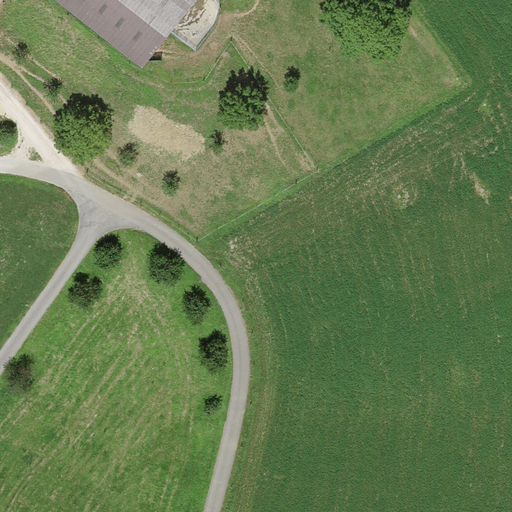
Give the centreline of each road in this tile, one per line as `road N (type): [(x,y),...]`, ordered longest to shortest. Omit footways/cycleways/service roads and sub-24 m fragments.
road 1 (track): [(0,167),(48,173),(177,245),(207,275),(228,310),(241,366),(212,511)]
road 2 (track): [(0,362),(105,204)]
